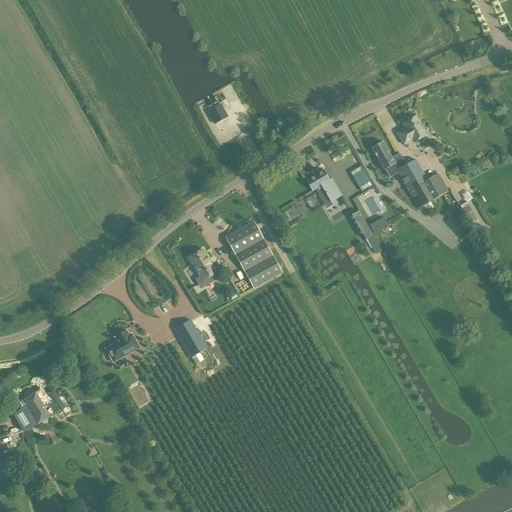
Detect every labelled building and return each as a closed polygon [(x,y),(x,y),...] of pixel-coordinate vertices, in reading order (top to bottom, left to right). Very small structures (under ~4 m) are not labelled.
[(220,105),(208,112),(215,124),(227,117),(220,105)] [(415,143),(422,138),(427,135),(416,117),(404,124),(406,128),(397,133),(404,145),(413,140),(415,143)] [(383,142),(371,149),(384,171),(394,165),(409,192),(418,209),(433,201),(433,200),(423,183),(418,186),(406,165),(400,154),(392,158),(383,142)] [(413,161),(406,165),(418,186),(423,183),(433,200),(448,192),(438,175),(427,181),(415,160),(413,161)] [(329,181),(323,170),(305,180),(312,192),(317,189),(327,202),(329,200),(331,203),(331,202),(341,196),(341,197),(342,196),(332,179),(331,179),(331,180),(329,181)] [(365,240),(372,236),(359,212),(352,216),(365,240)] [(281,274),(253,223),(225,238),(253,289),(281,274)] [(205,287),(219,278),(216,274),(217,274),(202,250),(188,259),(199,277),(195,280),(199,286),(203,284),(205,287)] [(207,350),(191,321),(175,330),(196,365),(204,361),(200,354),(207,350)] [(116,342),(118,343),(116,345),(114,344),(108,348),(109,351),(109,355),(110,357),(114,359),(114,360),(125,355),(125,356),(140,348),(132,334),(129,336),(127,331),(115,338),(117,341),(116,342)] [(55,392),(45,395),(41,389),(33,397),(34,398),(29,401),(29,400),(18,403),(31,425),(38,421),(39,423),(41,422),(42,423),(43,424),(44,424),(45,424),(46,424),(47,423),(47,422),(48,420),(47,419),(47,418),(57,412),(58,414),(64,407),(55,392)]
